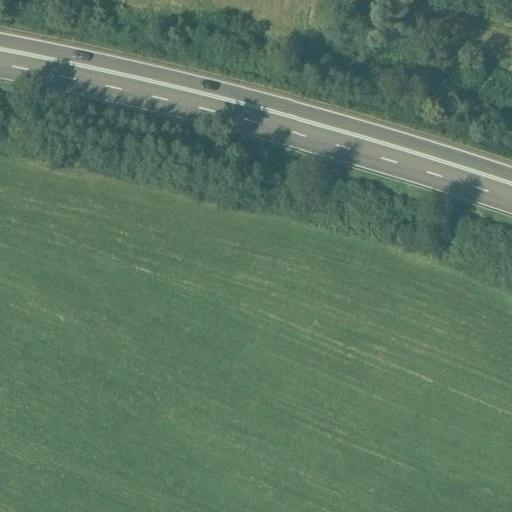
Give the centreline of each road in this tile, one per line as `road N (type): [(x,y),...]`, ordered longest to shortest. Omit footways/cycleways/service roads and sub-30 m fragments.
road 1 (trunk): [(0,59),(201,102),(511,194)]
road 2 (track): [(387,0),(511,46)]
